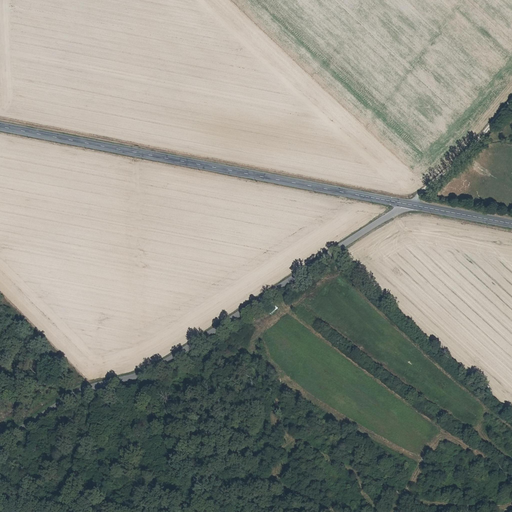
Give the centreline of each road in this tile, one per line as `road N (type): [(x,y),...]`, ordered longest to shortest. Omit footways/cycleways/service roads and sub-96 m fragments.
road 1 (unclassified): [(0,437),(172,359),(406,203)]
road 2 (secondary): [(0,126),(406,203)]
road 3 (track): [(406,203),(511,100)]
